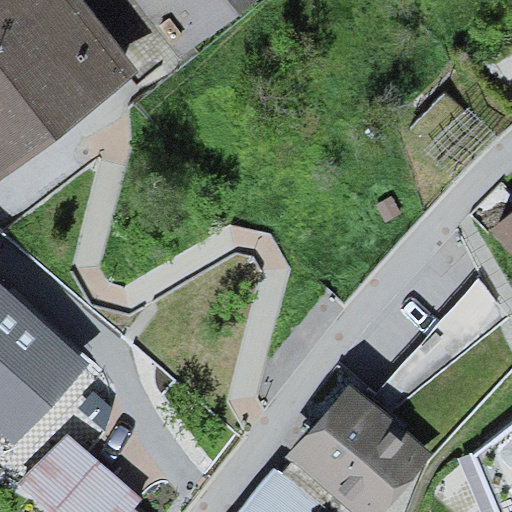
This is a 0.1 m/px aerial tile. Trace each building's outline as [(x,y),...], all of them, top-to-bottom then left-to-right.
[(0,0),(0,190),(146,79),(84,0),(0,0)] [(138,0),(186,64),(274,0),(138,0)] [(511,228),(500,238),(511,252),(511,228)] [(461,260),(421,299),(453,332),(493,293),(461,260)] [(0,281),(0,432),(18,452),(94,383),(0,281)] [(399,511),(437,471),(358,399),(293,469),(340,511),(399,511)] [(511,511),(511,414),(448,504),(456,511),(511,511)] [(62,440),(18,493),(41,511),(144,511),(147,510),(62,440)]
